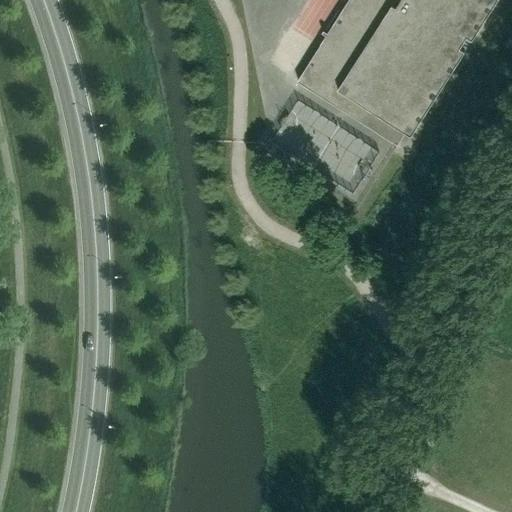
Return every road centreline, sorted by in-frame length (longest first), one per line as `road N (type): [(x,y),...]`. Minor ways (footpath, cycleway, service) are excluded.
road 1 (secondary): [(33,0),(67,107),(89,291),(87,400),(68,511)]
road 2 (secondary): [(83,511),(100,398),(101,240),(80,101),(48,0)]
road 3 (unclassified): [(353,511),(415,362),(511,165)]
